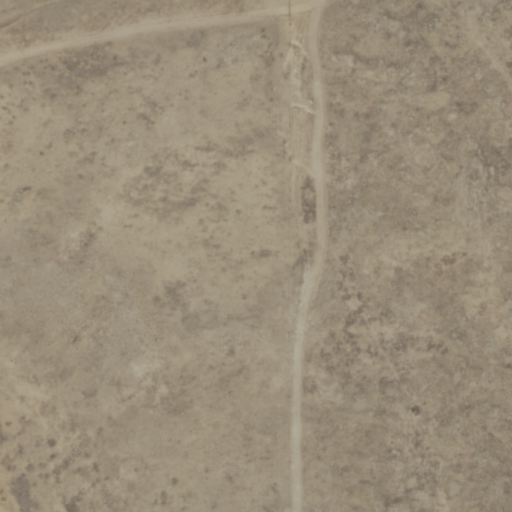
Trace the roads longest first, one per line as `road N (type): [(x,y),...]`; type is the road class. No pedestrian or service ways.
road 1 (track): [(295,511),(294,361),(303,273),(293,205),(294,62),(305,6)]
road 2 (track): [(316,0),(0,66)]
